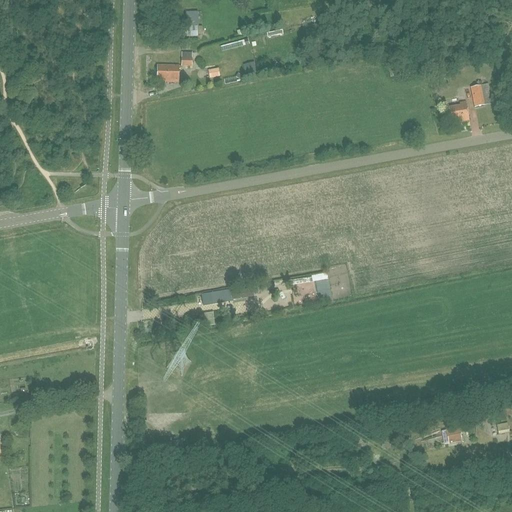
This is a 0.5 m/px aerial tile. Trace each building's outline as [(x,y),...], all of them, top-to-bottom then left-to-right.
[(330,19),(326,20),(326,21),(327,26),(331,25),(330,20),(349,16),(348,10),(329,15),(330,19)] [(187,27),(185,27),(186,37),(198,37),(197,27),(199,27),(198,12),(186,13),(186,14),(187,27)] [(309,47),(316,46),(313,29),(306,31),(309,47)] [(182,53),(182,66),(192,66),(192,53),(182,53)] [(243,65),(246,76),(257,73),(254,62),(243,65)] [(179,83),(179,66),(158,66),(158,83),(179,83)] [(218,69),(208,70),(210,79),(220,77),(218,69)] [(487,85),(486,80),(483,81),(484,85),(482,86),(481,82),(476,83),(477,87),(471,88),(475,108),(492,105),(487,85)] [(469,121),(466,102),(460,104),(460,106),(448,108),(451,121),(461,120),(462,122),(469,121)] [(228,290),(202,294),(203,306),(229,301),(229,300),(251,297),(250,290),(228,293),(228,290)] [(498,435),(509,433),(509,431),(508,423),(497,425),(498,431),(498,435)] [(449,445),(461,443),(458,428),(446,430),(449,445)] [(159,448),(153,450),(155,457),(155,458),(161,456),(159,448)]
